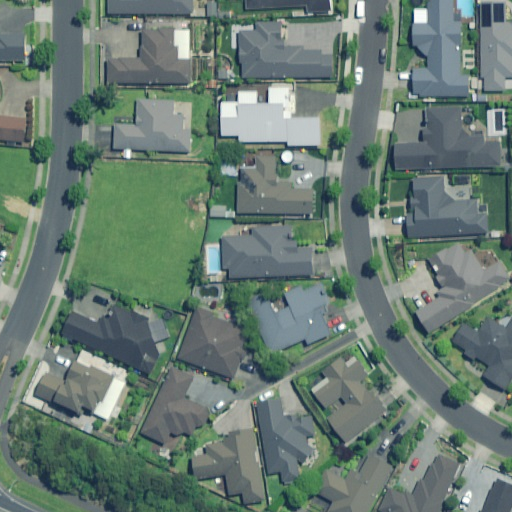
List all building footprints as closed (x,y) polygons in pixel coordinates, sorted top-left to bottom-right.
[(107,0),(107,16),(192,17),(191,0),(107,0)] [(244,0),(245,10),(305,7),(305,12),(330,11),(329,0),(244,0)] [(461,19),(461,11),(457,11),(456,0),(427,0),(427,10),(427,23),(414,23),(414,24),(412,24),(412,47),(413,47),(428,56),(428,68),(413,68),(413,97),(468,98),(468,76),(460,76),(461,19)] [(505,4),(481,3),(480,77),(484,77),(484,91),(504,92),(504,78),(511,77),(511,24),(505,24),(505,4)] [(302,46),(284,46),(284,35),(281,35),(281,23),(254,23),(254,38),(241,39),(241,78),(332,78),(332,55),(321,55),(321,49),(302,49),(302,46)] [(173,46),(173,29),(141,29),(141,59),(106,59),(106,84),(191,84),(191,61),(179,60),(179,46),(173,46)] [(0,34),(0,61),(24,61),(24,35),(0,34)] [(226,79),(226,65),(216,65),(216,79),(226,79)] [(257,105),(257,92),(238,92),(238,104),(221,104),(221,136),(239,136),(239,142),(287,142),(287,146),(320,146),(320,119),(291,119),(291,105),(257,105)] [(182,130),(183,115),(173,114),(173,102),(137,100),(136,126),(114,125),(113,150),(189,153),(190,131),(182,130)] [(427,129),(423,129),(423,140),(427,140),(427,144),(394,144),(394,170),(500,168),(499,142),(483,142),(483,136),(469,137),(461,130),(461,107),(426,108),(427,129)] [(0,141),(24,144),(27,119),(0,116),(0,141)] [(255,170),(241,169),(240,174),(240,183),(237,183),(237,213),(313,215),(314,190),(291,189),(291,183),(277,183),(277,175),(275,175),(275,157),(256,157),(255,170)] [(476,201),(455,202),(444,192),(443,177),(412,179),(414,200),(409,200),(409,207),(414,206),(415,214),(405,215),(407,240),(486,235),(485,216),(477,216),(476,201)] [(209,207),(208,217),(224,217),(224,208),(209,207)] [(244,236),(222,237),(222,270),(229,270),(229,278),(313,276),(312,249),(298,249),(297,241),(292,242),(292,226),(244,227),(244,236)] [(415,312),(430,335),(477,305),(476,304),(501,288),(499,286),(510,279),(499,262),(485,271),(472,250),(466,254),(459,243),(447,251),(445,248),(428,259),(439,276),(436,278),(443,289),(436,294),(439,298),(415,312)] [(273,354),(275,358),(284,354),(282,350),(305,340),(308,345),(331,335),(324,318),(325,308),(331,304),(322,284),(303,292),(301,287),(285,294),(290,307),(275,314),(266,292),(247,300),(270,355),(273,354)] [(150,374),(157,359),(147,320),(118,306),(108,328),(72,312),(62,334),(150,374)] [(176,357),(233,380),(240,361),(244,362),(248,351),(241,349),(246,338),(247,337),(247,336),(247,335),(247,334),(247,333),(246,332),(246,331),(246,330),(245,330),(244,329),(243,329),(242,328),(241,328),(216,318),(217,315),(196,306),(176,357)] [(465,324),(453,341),(465,350),(462,354),(473,362),(476,358),(489,367),(483,376),(504,391),(511,380),(511,320),(506,330),(489,318),(478,334),(465,324)] [(370,377),(355,357),(345,365),(340,359),(322,373),(326,378),(311,390),(326,409),(341,398),(346,404),(327,419),(346,444),(386,412),(363,382),(370,377)] [(90,368),(73,362),(66,381),(46,373),(37,397),(80,413),(83,407),(95,412),(99,402),(103,403),(114,375),(91,366),(90,368)] [(208,417),(204,408),(184,399),(193,379),(170,368),(139,435),(164,446),(169,435),(174,437),(182,434),(191,438),(195,428),(197,429),(204,426),(208,417)] [(299,479),(296,461),(303,465),(315,451),(305,445),(307,437),(313,436),(310,417),(284,421),(280,400),(257,403),(268,474),(280,472),(282,482),(299,479)] [(205,455),(192,457),(195,476),(195,480),(225,475),(229,496),(242,494),(244,505),(265,501),(253,429),(229,433),(230,439),(203,444),(205,455)] [(367,511),(391,467),(369,455),(359,474),(351,470),(346,480),(326,470),(314,492),(333,502),(327,511),(367,511)] [(422,477),(414,495),(404,491),(403,493),(389,487),(379,511),(441,511),(445,503),(444,502),(460,464),(439,455),(436,462),(433,460),(425,478),(422,477)] [(511,511),(511,485),(497,479),(482,511),(451,511),(448,511),(447,511),(511,511)]
